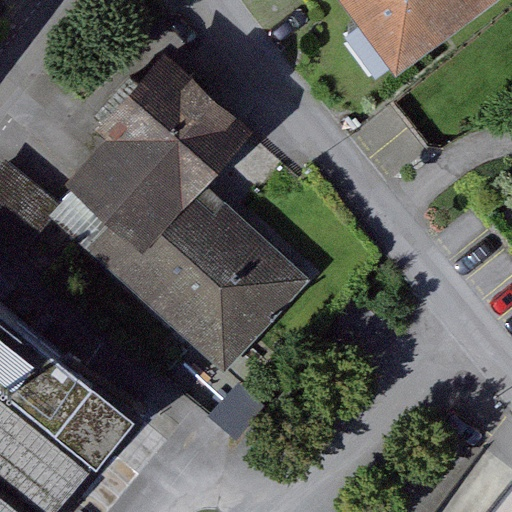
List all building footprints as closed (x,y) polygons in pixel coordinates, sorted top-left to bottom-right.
[(344,0),(385,60),(472,0),(344,0)] [(68,176),(111,210),(147,238),(197,175),(247,113),(168,51),(68,176)] [(67,197),(15,156),(0,174),(0,232),(24,252),(67,197)] [(322,274),(197,175),(147,238),(111,210),(87,240),(248,367),(322,274)] [(0,511),(65,511),(147,412),(0,292),(0,511)] [(511,511),(511,495),(498,511),(511,511)]
